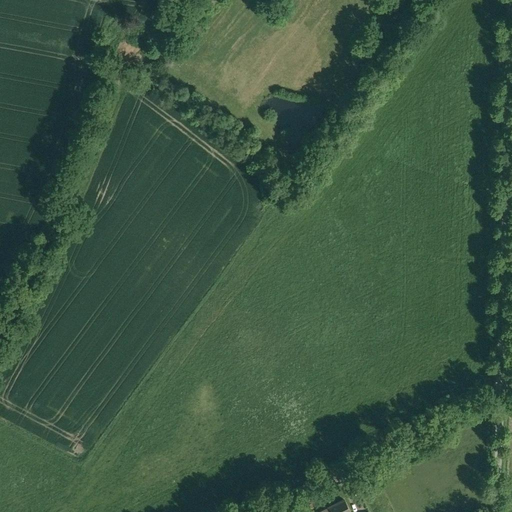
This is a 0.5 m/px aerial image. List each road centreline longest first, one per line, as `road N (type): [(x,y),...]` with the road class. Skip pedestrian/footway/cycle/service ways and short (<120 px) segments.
road 1 (track): [(0,348),(127,74),(162,60),(187,0)]
road 2 (residential): [(511,97),(504,386)]
road 3 (residential): [(504,386),(248,511)]
road 4 (residential): [(504,386),(500,511)]
